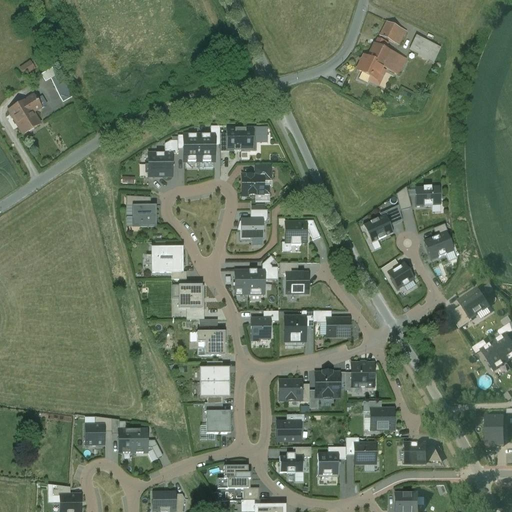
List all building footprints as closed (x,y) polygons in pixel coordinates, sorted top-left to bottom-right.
[(401,30),(386,23),(379,37),(394,44),(401,30)] [(425,42),(416,37),(409,52),(418,56),(419,56),(425,42)] [(368,60),(382,68),(389,71),(397,56),(385,51),(388,45),(378,40),(368,60)] [(434,46),(425,42),(419,56),(418,56),(417,58),(426,62),(434,46)] [(404,60),(397,56),(389,71),(397,75),(404,60)] [(382,68),(368,60),(363,57),(362,61),(361,60),(359,61),(360,64),(356,71),(370,78),(369,82),(378,86),(385,73),(381,71),(382,68)] [(22,69),(26,74),(36,67),(32,62),(22,69)] [(431,66),(429,69),(424,66),(419,76),(434,83),(441,71),(431,66)] [(53,80),(64,102),(72,99),(57,68),(44,74),(47,82),(53,80)] [(36,101),(33,97),(25,101),(32,113),(40,109),(36,101)] [(45,106),(41,98),(36,101),(40,109),(45,106)] [(32,113),(25,101),(8,112),(22,135),(39,125),(32,113)] [(210,128),(210,136),(214,136),(214,145),(220,145),(219,128),(210,128)] [(246,130),(226,130),(226,135),(226,152),(240,151),(240,153),(256,153),(256,129),(246,129),(246,130)] [(226,152),(226,135),(219,135),(220,153),(240,153),(240,151),(226,152)] [(183,136),(183,138),(184,150),(184,163),(199,163),(198,136),(183,136)] [(210,136),(198,136),(199,163),(214,163),(214,145),(214,136),(210,136)] [(164,145),(164,155),(172,154),(172,155),(178,155),(178,150),(177,142),(170,142),(164,145)] [(148,155),(148,179),(172,179),(172,155),(172,154),(164,155),(148,155)] [(256,174),(256,177),(263,177),(263,182),(272,182),(271,166),(254,167),(254,174),(256,174)] [(256,177),(242,177),(242,197),(269,196),(269,188),(263,188),(263,182),(263,177),(256,177)] [(400,212),(411,209),(406,188),(395,196),(400,212)] [(431,189),(431,188),(423,188),(423,189),(416,190),(417,198),(415,198),(416,207),(424,207),(424,208),(432,208),(432,207),(440,206),(439,188),(431,189)] [(126,208),(132,208),(132,207),(150,207),(150,199),(126,198),(126,208)] [(380,215),(381,218),(385,217),(389,227),(401,222),(402,223),(398,206),(380,215)] [(132,207),(132,208),(132,228),(156,228),(156,207),(150,207),(132,207)] [(250,212),(250,220),(263,220),(263,224),(267,223),(267,211),(250,212)] [(371,245),(379,241),(379,240),(392,234),(389,227),(385,217),(381,218),(363,227),(371,245)] [(240,220),(240,232),(239,232),(239,242),(251,242),(251,240),(263,240),(263,224),(263,220),(250,220),(240,220)] [(304,222),(304,224),(305,224),(305,232),(308,232),(312,242),(320,239),(313,222),(304,222)] [(304,224),(285,224),(285,244),(290,244),(290,247),(300,247),(300,244),(305,244),(305,232),(305,224),(304,224)] [(432,230),(436,238),(446,234),(448,234),(444,225),(432,230)] [(431,242),(424,245),(431,261),(438,258),(438,259),(446,256),(445,255),(453,252),(446,234),(436,238),(430,240),(431,242)] [(165,250),(155,250),(152,250),(152,274),(171,274),(182,274),(182,250),(165,250)] [(404,264),(387,275),(397,292),(414,281),(404,264)] [(286,275),(298,275),(297,265),(279,265),(280,276),(286,276),(286,275)] [(263,269),(263,272),(264,272),(264,282),(278,281),(278,269),(263,269)] [(249,272),(234,272),(234,296),(264,296),(264,282),(264,272),(263,272),(256,272),(256,271),(249,271),(249,272)] [(298,275),(286,275),(286,276),(286,295),(308,295),(308,275),(298,275)] [(202,287),(172,287),(172,300),(178,300),(178,311),(186,311),(202,311),(202,310),(202,287)] [(470,319),(488,307),(477,290),(459,302),(470,319)] [(202,311),(186,311),(186,322),(204,322),(204,310),(202,310),(202,311)] [(263,313),(263,320),(270,320),(270,323),(278,323),(278,313),(263,313)] [(301,313),(301,319),(305,319),(305,329),(313,329),(313,313),(301,313)] [(313,325),(326,324),(326,320),(327,320),(325,318),(320,319),(320,313),(313,313),(313,325)] [(284,319),(284,343),(305,343),(305,329),(305,319),(301,319),(284,319)] [(456,337),(445,319),(423,333),(435,351),(456,337)] [(263,320),(251,320),(251,342),(259,342),(259,341),(270,340),(270,323),(270,320),(263,320)] [(326,324),(327,338),(349,338),(349,320),(327,320),(326,320),(326,324)] [(215,334),(214,322),(199,322),(199,328),(208,328),(208,334),(215,334)] [(204,358),(225,357),(224,334),(215,334),(208,334),(197,334),(197,344),(204,344),(204,358)] [(507,364),(511,360),(511,344),(506,336),(493,344),(507,364)] [(494,372),(507,364),(493,344),(481,352),(494,372)] [(351,389),(373,389),(373,365),(351,365),(351,374),(351,389)] [(208,370),(199,370),(199,385),(229,384),(229,369),(222,369),(208,370)] [(338,375),(315,375),(315,392),(315,399),(318,399),(339,399),(339,386),(339,375),(338,375)] [(301,382),(279,382),(279,402),(300,402),(301,402),(301,386),(301,382)] [(229,384),(199,385),(199,400),(208,400),(222,399),(229,399),(229,384)] [(309,386),(301,386),(301,402),(300,402),(300,404),(309,404),(309,392),(309,386)] [(318,410),(318,399),(315,399),(315,392),(309,392),(309,404),(309,410),(318,410)] [(363,414),(370,414),(370,411),(381,411),(381,403),(363,403),(363,414)] [(222,413),(222,405),(204,406),(204,414),(205,414),(222,413)] [(393,432),(393,411),(381,411),(370,411),(370,414),(370,432),(393,432)] [(222,413),(205,414),(206,436),(230,435),(230,413),(222,413)] [(504,447),(504,417),(485,417),(485,447),(504,447)] [(94,418),(94,426),(104,426),(104,433),(111,433),(111,421),(94,418)] [(302,420),(276,420),(276,443),(302,443),(302,420)] [(94,426),(84,426),(84,448),(104,448),(104,433),(104,426),(94,426)] [(118,432),(118,436),(118,455),(132,455),(132,432),(119,432),(118,432)] [(147,432),(132,432),(132,455),(147,454),(147,450),(147,442),(147,432)] [(354,445),(354,446),(355,466),(375,465),(374,445),(358,445),(354,445)] [(426,445),(404,445),(404,465),(426,465),(426,463),(426,449),(426,445)] [(292,449),(292,455),(294,455),(294,458),(303,458),(303,459),(310,459),(310,449),(292,449)] [(327,449),(327,455),(338,455),(338,461),(345,461),(345,449),(327,449)] [(442,463),(435,449),(426,449),(426,463),(442,463)] [(279,458),(279,474),(286,474),(286,475),(294,475),(294,474),(303,474),(303,459),(303,458),(294,458),(294,455),(292,455),(286,456),(286,458),(279,458)] [(327,455),(317,455),(317,479),(338,479),(338,461),(338,455),(327,455)] [(247,468),(223,468),(223,481),(225,481),(225,491),(243,490),(248,490),(247,468)] [(52,498),(60,498),(60,497),(70,497),(70,489),(52,487),(52,498)] [(250,490),(248,490),(243,490),(243,502),(259,502),(258,490),(250,490)] [(165,494),(152,494),(152,511),(160,511),(159,511),(176,511),(176,496),(165,496),(165,494)] [(417,511),(417,495),(395,495),(394,511),(417,511)] [(70,497),(60,497),(60,498),(60,511),(80,511),(80,496),(70,497)] [(182,496),(176,496),(176,511),(182,511),(184,500),(182,496)] [(259,508),(259,502),(243,502),(241,502),(240,511),(254,511),(254,508),(259,508)]
